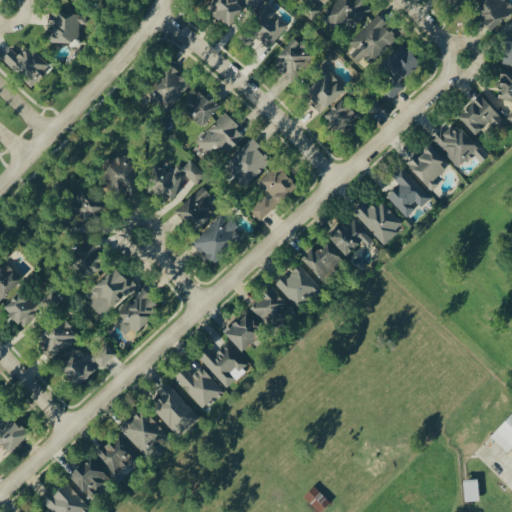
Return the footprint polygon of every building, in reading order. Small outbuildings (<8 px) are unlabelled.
[(218,0),(211,11),(233,26),(247,6),(256,12),(263,0),(247,0),(245,3),(240,0),(218,0)] [(304,0),(315,9),(322,0),(304,0)] [(335,30),(346,18),(355,27),(373,8),(364,0),(338,0),(322,18),(335,30)] [(511,18),(511,8),(508,0),(479,0),(480,0),(492,27),(511,18)] [(271,49),(289,24),(278,16),(280,13),(267,3),(241,37),(248,43),(253,36),(271,49)] [(52,41),(81,42),(82,24),(88,24),(88,13),(53,12),(52,41)] [(380,17),(351,44),(371,65),(400,37),(380,17)] [(292,80),(312,58),(304,50),(308,46),(298,37),(273,64),(292,80)] [(423,62),(404,42),(383,64),(397,78),(383,93),(391,101),(406,87),(402,83),(423,62)] [(14,49),(3,59),(34,87),(47,72),(44,69),(49,63),(29,45),(21,55),(14,49)] [(155,89),(161,94),(157,99),(172,110),(191,82),(170,67),(155,89)] [(511,99),(511,69),(503,68),(499,98),(511,99)] [(348,89),(332,72),(306,95),(323,113),(348,89)] [(205,127),(221,107),(198,87),(181,107),(205,127)] [(499,128),(507,117),(481,96),(462,119),(483,136),(493,123),(499,128)] [(327,115),(340,132),(360,116),(347,99),(327,115)] [(227,142),(234,148),(245,135),(236,127),(240,123),(225,111),(198,144),(215,157),(227,142)] [(461,168),(482,149),(459,124),(448,134),(444,128),(433,138),(461,168)] [(259,147),(261,145),(254,138),(225,165),(246,187),(273,161),(259,147)] [(433,191),(440,185),(436,179),(450,167),(434,146),(421,156),(419,154),(410,161),(433,191)] [(134,155),(105,159),(111,194),(140,190),(134,155)] [(388,196),(407,217),(419,207),(421,209),(432,199),(404,167),(394,177),(401,185),(388,196)] [(259,181),(271,196),(253,211),(261,220),(301,187),(288,170),(281,175),(275,168),(259,181)] [(218,211),(206,200),(212,194),(204,185),(178,211),(199,231),(218,211)] [(82,219),(98,225),(110,199),(81,186),(72,207),(85,213),(82,219)] [(405,225),(381,199),(371,209),(364,202),(354,212),(384,245),(405,225)] [(234,219),(229,223),(223,216),(196,242),(215,262),(246,233),(234,219)] [(367,247),(374,240),(353,217),(331,237),(349,257),(364,243),(367,247)] [(307,258),(323,280),(346,264),(330,241),(307,258)] [(79,250),(85,276),(109,270),(102,244),(79,250)] [(0,299),(3,303),(25,279),(8,264),(3,269),(0,265),(0,299)] [(299,306),(314,292),(318,295),(324,289),(301,264),(279,285),(299,306)] [(105,316),(138,285),(119,266),(86,296),(105,316)] [(281,327),(297,312),(274,287),(251,309),(268,326),(274,320),(281,327)] [(120,325),(130,338),(164,310),(146,288),(133,298),(135,300),(120,312),(126,320),(120,325)] [(26,327),(44,308),(24,290),(6,309),(26,327)] [(267,332),(249,312),(227,332),(244,351),(267,332)] [(44,339),(63,354),(80,333),(61,317),(44,339)] [(227,389),(251,370),(229,343),(216,354),(212,349),(202,358),(227,389)] [(117,353),(107,344),(91,361),(101,370),(117,353)] [(98,369),(75,348),(60,364),(83,385),(98,369)] [(206,410),(226,391),(203,368),(194,376),(187,368),(175,378),(206,410)] [(160,392),(164,398),(156,405),(179,436),(201,420),(172,383),(160,392)] [(122,429),(152,462),(167,448),(164,445),(171,438),(145,408),(122,429)] [(0,438),(13,452),(30,436),(9,412),(0,420),(0,438)] [(511,417),(492,436),(509,453),(511,450),(511,417)] [(130,462),(136,468),(145,459),(120,436),(110,447),(106,443),(96,453),(119,474),(130,462)] [(72,478),(95,502),(101,496),(96,491),(111,476),(93,457),(72,478)] [(468,502),(483,501),(480,479),(466,481),(468,502)] [(44,504),(52,511),(89,511),(93,508),(65,481),(44,504)] [(320,511),(324,511),(333,503),(316,486),(305,497),(320,511)]
